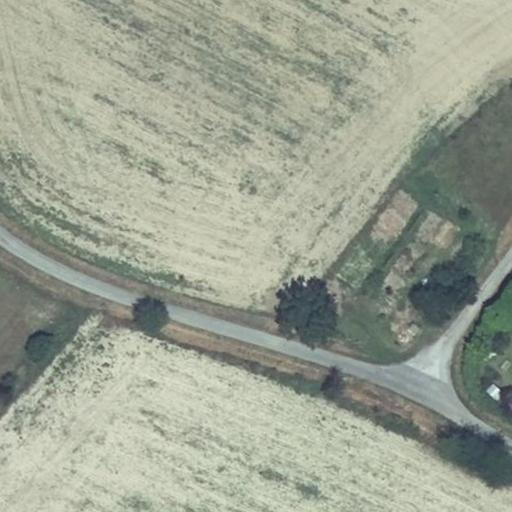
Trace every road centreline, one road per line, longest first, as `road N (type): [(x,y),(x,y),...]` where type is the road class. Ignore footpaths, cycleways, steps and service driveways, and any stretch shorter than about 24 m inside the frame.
road 1 (unclassified): [(0,231),(129,293),(409,380),(511,440)]
road 2 (track): [(511,246),(409,380)]
